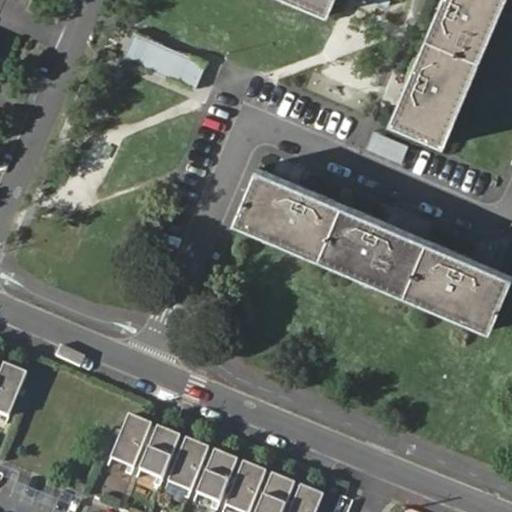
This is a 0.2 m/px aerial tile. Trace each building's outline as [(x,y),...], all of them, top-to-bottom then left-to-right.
[(407,126),(445,141),(503,0),(461,0),(451,23),(435,16),(409,77),(425,83),(407,126)] [(441,0),(435,16),(451,23),(461,0),(441,0)] [(125,62),(198,84),(207,57),(133,35),(125,62)] [(391,119),(407,126),(425,83),(409,77),(391,119)] [(373,130),(366,149),(402,162),(409,144),(373,130)] [(260,165),(254,178),(299,198),(304,184),(260,165)] [(299,198),(254,178),(238,217),(493,327),(510,288),(471,271),(477,258),(429,238),(423,251),(384,234),(390,221),(304,184),(299,198)] [(429,238),(390,221),(384,234),(423,251),(429,238)] [(471,271),(510,288),(511,284),(511,272),(477,258),(471,271)] [(3,363),(0,370),(0,411),(9,415),(26,372),(3,363)] [(128,414),(111,456),(134,466),(151,423),(128,414)] [(157,425),(140,468),(163,477),(180,435),(157,425)] [(185,437),(168,480),(191,489),(209,447),(185,437)] [(214,448),(197,491),(220,500),(237,458),(214,448)] [(243,460),(226,503),(247,511),(248,511),(266,470),(243,460)] [(272,472),(255,511),(282,511),(295,481),(272,472)] [(300,484),(288,511),(315,511),(324,493),(300,484)]
